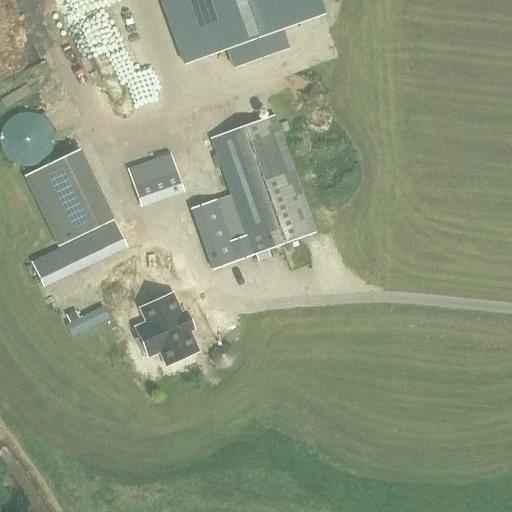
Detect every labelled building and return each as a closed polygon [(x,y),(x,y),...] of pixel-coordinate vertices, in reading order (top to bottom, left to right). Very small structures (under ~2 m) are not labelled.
[(145,0),(122,0),(144,53),(164,45),(145,0)] [(161,0),(184,64),(227,49),(234,68),(288,49),(281,30),(324,14),(318,0),(161,0)] [(0,136),(0,142),(1,148),(5,157),(12,163),(21,167),(30,167),(39,164),(47,158),(52,150),(54,141),(53,132),(48,123),(41,117),(32,114),(23,113),(14,116),(6,122),(1,130),(0,136)] [(253,255),(253,256),(256,255),(259,262),(272,257),(269,250),(316,232),(274,116),(211,139),(232,196),(253,255)] [(79,148),(24,173),(59,247),(113,222),(79,148)] [(132,182),(141,207),(183,192),(171,156),(152,162),(156,174),(132,182)] [(217,202),(238,261),(253,256),(253,255),(232,196),(217,202)] [(217,200),(192,209),(213,270),(238,261),(217,202),(217,200)] [(59,250),(70,273),(94,262),(83,239),(59,250)] [(196,351),(187,332),(192,329),(185,314),(180,316),(171,296),(142,309),(149,324),(137,330),(149,355),(160,350),(167,365),(196,351)]
